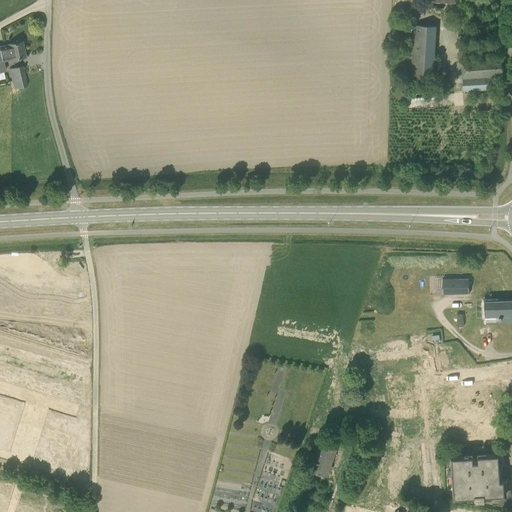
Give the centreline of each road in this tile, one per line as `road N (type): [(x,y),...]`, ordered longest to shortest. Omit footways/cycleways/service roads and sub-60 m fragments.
road 1 (secondary): [(80,216),(511,218)]
road 2 (residential): [(86,245),(95,316),(93,511)]
road 3 (unclassified): [(47,0),(49,103),(80,216)]
